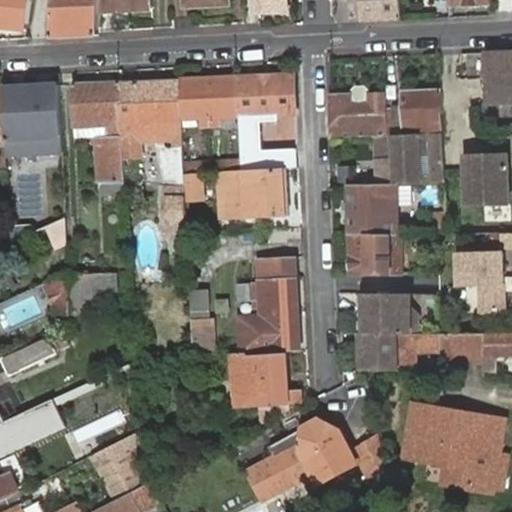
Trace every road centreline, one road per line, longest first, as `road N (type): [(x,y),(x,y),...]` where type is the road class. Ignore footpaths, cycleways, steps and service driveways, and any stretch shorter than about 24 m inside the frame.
road 1 (residential): [(311,42),(326,377)]
road 2 (residential): [(311,42),(0,56)]
road 3 (residential): [(511,30),(311,42)]
